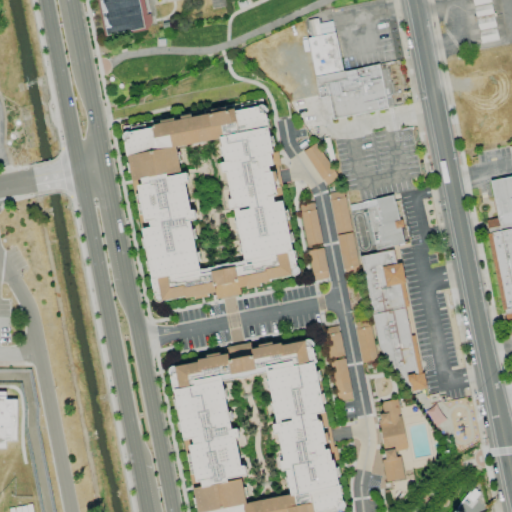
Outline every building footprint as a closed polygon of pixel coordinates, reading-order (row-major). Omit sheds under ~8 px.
[(98,0),(103,34),(148,28),(144,0),(98,0)] [(498,39),(489,0),(471,0),(478,31),(480,42),(498,39)] [(313,76),(377,63),(386,107),(331,118),(327,95),(317,97),(313,76)] [(121,134),(143,228),(140,229),(158,304),(214,291),(216,300),(240,294),(239,289),(298,274),(281,201),(278,201),(271,169),(277,167),(260,100),(121,134)] [(337,177),(315,143),(302,151),(325,185),(337,177)] [(511,320),(505,322),(486,229),(498,226),(488,182),(511,177),(511,320)] [(345,190),(329,192),(340,272),(356,270),(345,190)] [(423,389),(399,263),(395,263),(392,246),(403,244),(394,195),(348,204),(350,213),(366,210),(374,253),(362,255),(386,382),(406,378),(408,392),(423,389)] [(304,244),(319,242),(315,201),(299,203),(304,244)] [(312,280),(327,278),(323,248),(308,250),(312,280)] [(360,363),(376,360),(369,321),(353,324),(360,363)] [(328,357),(342,355),(338,326),(324,328),(328,357)] [(167,366),(196,511),(343,511),(330,445),(327,446),(320,414),(324,413),(309,337),(251,349),(249,342),(224,347),(225,354),(167,366)] [(351,400),(346,360),(330,362),(335,402),(351,400)] [(0,444),(16,445),(15,399),(5,399),(5,393),(0,392),(0,444)] [(394,451),(406,449),(400,416),(397,416),(397,414),(399,414),(396,399),(380,402),(382,414),(378,414),(379,419),(377,420),(383,448),(393,446),(393,449),(394,451)] [(380,460),(384,459),(383,451),(393,449),(394,451),(395,457),(399,456),(403,478),(385,482),(380,460)]
